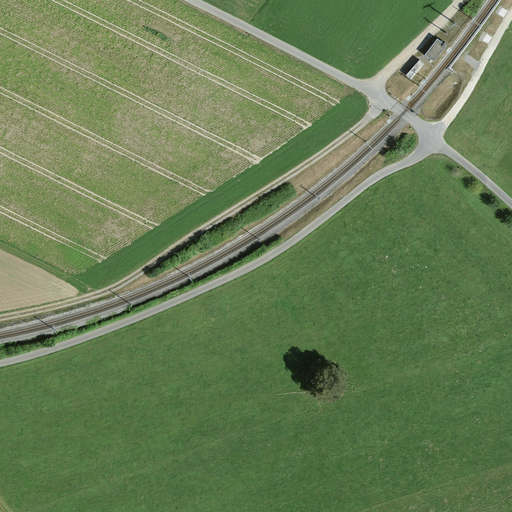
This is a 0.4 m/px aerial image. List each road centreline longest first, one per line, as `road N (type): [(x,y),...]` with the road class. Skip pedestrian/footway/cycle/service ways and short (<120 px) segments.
road 1 (residential): [(0,363),(87,337),(237,273),(433,139)]
road 2 (track): [(62,310),(117,292),(367,125),(386,101)]
road 3 (residential): [(433,139),(366,89),(193,0)]
road 4 (track): [(459,0),(366,89)]
